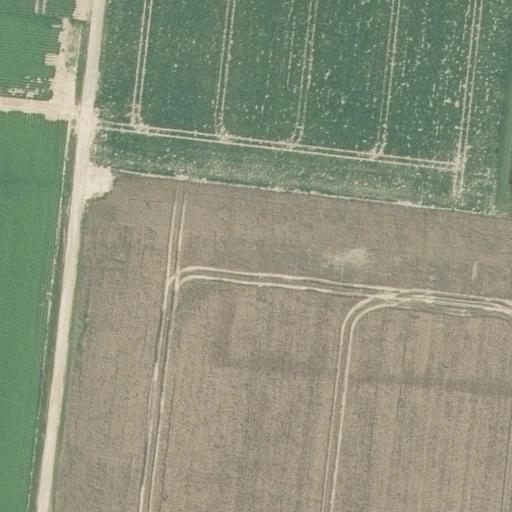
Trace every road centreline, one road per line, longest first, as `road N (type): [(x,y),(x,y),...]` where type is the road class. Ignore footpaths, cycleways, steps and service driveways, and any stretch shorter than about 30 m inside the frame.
road 1 (track): [(41,511),(98,0)]
road 2 (track): [(79,172),(511,222)]
